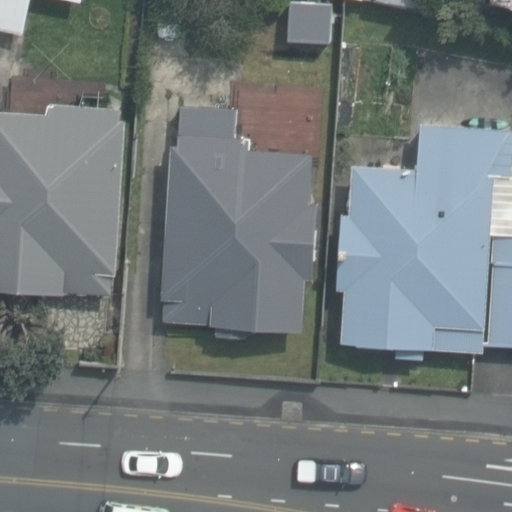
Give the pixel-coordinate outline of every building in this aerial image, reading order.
[(0,0),(0,24),(25,30),(31,0),(79,0),(82,1),(82,0),(0,0)] [(337,0),(293,0),(292,40),(337,41),(337,0)] [(424,0),(386,0),(422,9),(424,0)] [(0,285),(113,294),(126,117),(121,116),(121,106),(103,105),(104,95),(86,94),(85,104),(51,102),(50,112),(0,108),(0,285)] [(182,141),(176,141),(164,320),(308,329),(312,276),(320,276),(325,197),(317,196),(320,149),(264,145),(265,133),(241,132),(243,103),(184,100),(182,141)] [(349,288),(346,340),(401,344),(400,355),(429,357),(430,346),(490,350),(490,343),(511,344),(511,125),(426,121),(423,164),(357,160),(354,211),(347,210),(343,287),(349,288)]
